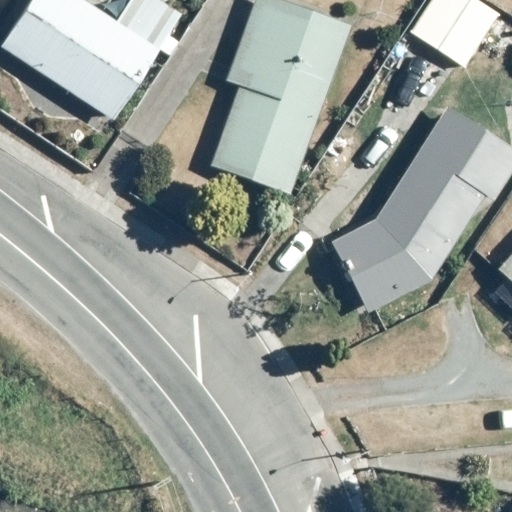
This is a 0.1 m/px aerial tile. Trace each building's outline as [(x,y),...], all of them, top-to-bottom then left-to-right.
[(130,0),(118,20),(85,0),(33,0),(4,46),(115,117),(182,12),(162,0),(130,0)] [(240,85),(211,165),(291,194),(353,24),(285,0),(255,0),(226,80),(240,85)] [(496,14),(474,0),(424,0),(406,29),(462,66),(496,14)] [(375,220),(331,243),(368,313),(432,281),(485,196),(494,202),(511,173),(511,146),(448,106),(375,220)] [(511,255),(499,270),(511,281),(511,255)]
